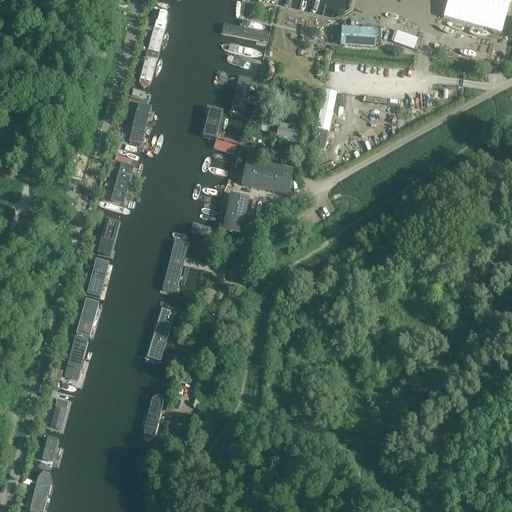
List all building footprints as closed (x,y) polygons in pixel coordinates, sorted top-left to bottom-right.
[(447,0),(443,19),(500,35),(509,0),(447,0)] [(153,85),(153,84),(170,21),(170,18),(170,16),(169,15),(167,12),(165,12),(163,12),(160,12),(159,13),(157,15),(156,18),(141,80),(140,81),(140,82),(141,83),(141,84),(141,86),(142,87),(142,88),(143,88),(144,89),(145,90),(146,90),(147,90),(148,89),(149,89),(150,88),(151,87),(152,87),(152,86),(153,85)] [(376,48),(376,41),(376,31),(361,31),(361,27),(350,27),(350,30),(342,30),(342,46),(376,48)] [(421,41),(395,31),(390,43),(416,52),(421,41)] [(228,116),(242,120),(252,81),(238,78),(228,116)] [(314,144),(328,147),(338,91),(324,89),(314,144)] [(210,139),(210,140),(210,141),(211,142),(212,142),(213,142),(214,142),(215,141),(216,139),(225,106),(225,105),(225,103),(225,102),(225,100),(225,99),(224,97),(224,98),(223,98),(222,99),(221,100),(220,102),(220,103),(219,105),(210,138),(210,139)] [(130,144),(143,147),(153,108),(140,105),(130,144)] [(279,128),(277,137),(297,141),(299,133),(279,128)] [(292,172),(247,162),(242,187),(287,196),(292,172)] [(113,203),(126,206),(136,167),(123,164),(113,203)] [(231,197),(223,232),(241,236),(248,201),(231,197)] [(98,256),(111,260),(121,223),(107,220),(98,256)] [(173,246),(165,280),(165,281),(166,282),(166,283),(167,284),(167,285),(168,286),(169,287),(170,288),(171,289),(172,288),(173,288),(174,287),(176,287),(177,286),(177,285),(178,284),(179,283),(187,249),(187,248),(187,246),(186,245),(186,243),(185,242),(184,240),(184,239),(183,238),(181,238),(180,239),(178,240),(177,241),(176,242),(175,243),(174,245),(173,246)] [(109,268),(95,265),(88,294),(102,297),(109,268)] [(215,287),(217,280),(206,277),(204,284),(215,287)] [(101,305),(87,301),(79,337),(92,340),(101,305)] [(160,307),(144,359),(160,363),(176,311),(160,307)] [(63,386),(77,390),(90,343),(76,339),(63,386)] [(153,396),(144,430),(144,432),(145,433),(145,435),(146,436),(146,437),(147,439),(148,440),(150,440),(151,439),(152,438),(153,437),(155,436),(156,435),(157,434),(158,433),(166,397),(166,396),(165,395),(164,393),(163,392),(162,391),(161,390),(160,391),(159,391),(158,391),(157,392),(156,393),(155,394),(154,395),(153,396)] [(70,403),(57,400),(49,429),(62,432),(70,403)] [(184,446),(175,443),(173,452),(182,454),(184,446)] [(29,511),(45,511),(52,485),(52,481),(52,477),(52,476),(50,474),(49,473),(48,472),(47,472),(46,472),(45,472),(43,473),(42,473),(41,475),(39,477),(37,481),(29,511)]
